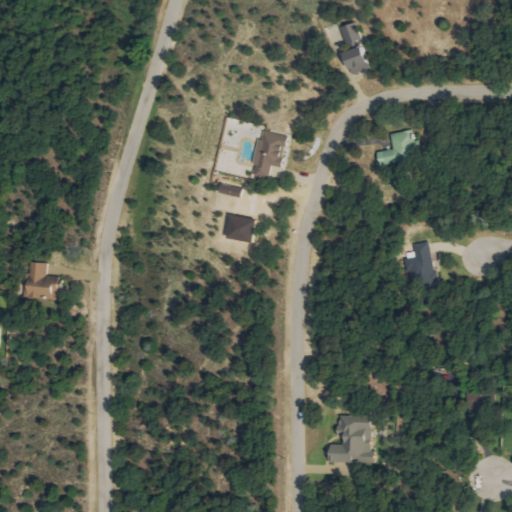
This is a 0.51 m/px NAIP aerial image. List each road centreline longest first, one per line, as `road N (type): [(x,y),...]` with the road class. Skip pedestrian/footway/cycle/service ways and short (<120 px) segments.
road 1 (residential): [(511,91),(402,93),(365,104),(337,129),(300,268),(297,511)]
road 2 (residential): [(103,511),(108,224),(176,0)]
